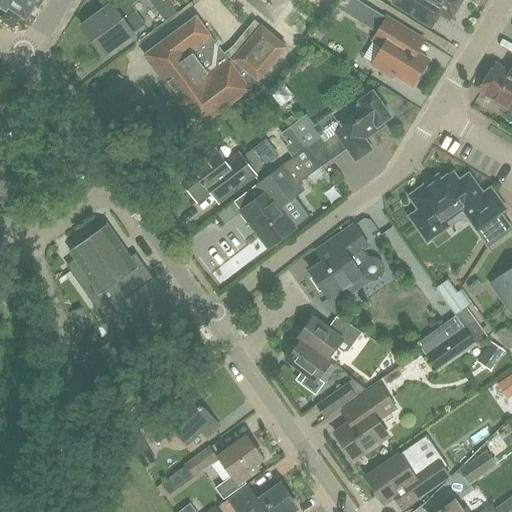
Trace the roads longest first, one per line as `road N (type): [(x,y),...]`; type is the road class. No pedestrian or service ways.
road 1 (residential): [(210,315),(400,173),(435,115)]
road 2 (unclassified): [(48,511),(73,444),(73,394),(67,340),(35,242)]
road 3 (tertiary): [(353,511),(210,315)]
road 4 (tertiary): [(119,185),(22,55)]
road 5 (tertiary): [(210,315),(119,185)]
road 6 (residential): [(435,115),(505,0)]
